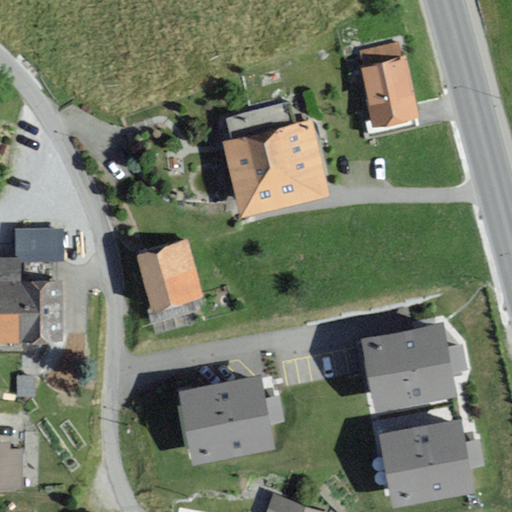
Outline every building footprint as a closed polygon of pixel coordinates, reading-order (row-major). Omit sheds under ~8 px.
[(404,57),(361,66),(373,123),(416,114),(404,57)] [(310,121),(224,141),(241,216),(327,196),(310,121)] [(18,253),(66,252),(66,225),(18,226),(18,253)] [(198,300),(181,241),(136,254),(153,313),(198,300)] [(0,339),(61,341),(62,277),(19,276),(19,258),(0,257),(0,339)] [(452,393),(440,328),(368,341),(380,406),(452,393)] [(40,395),(40,376),(22,375),(21,395),(40,395)] [(271,445),(258,379),(183,394),(197,460),(271,445)] [(470,489),(457,423),(385,437),(397,502),(470,489)] [(7,447),(0,446),(0,492),(17,493),(19,455),(7,454),(7,447)] [(316,511),(275,499),(271,511),(316,511)]
